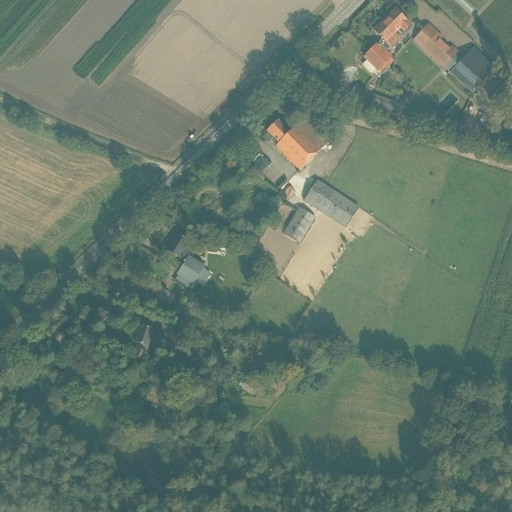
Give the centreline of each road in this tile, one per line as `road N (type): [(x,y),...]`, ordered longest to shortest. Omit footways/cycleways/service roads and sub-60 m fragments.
road 1 (tertiary): [(0,350),(352,0)]
road 2 (track): [(511,397),(181,312),(76,274)]
road 3 (track): [(511,170),(326,113),(270,82)]
road 4 (track): [(0,100),(176,175)]
